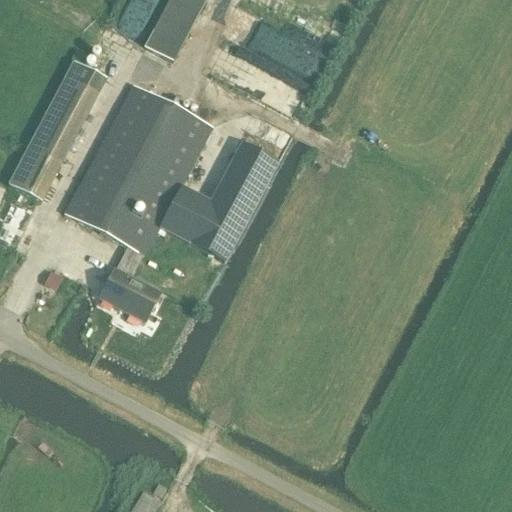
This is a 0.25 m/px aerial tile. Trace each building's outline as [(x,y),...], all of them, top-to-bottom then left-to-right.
[(169,0),(142,51),(171,66),(204,3),(199,0),(169,0)] [(8,190),(37,205),(94,96),(65,81),(8,190)] [(129,283),(141,260),(142,260),(157,232),(179,191),(210,131),(133,90),(65,220),(127,252),(114,275),(99,303),(144,326),(158,299),(129,283)] [(179,191),(157,232),(224,267),(277,168),(242,149),(210,208),(179,191)] [(49,280),(45,290),(55,294),(59,285),(49,280)] [(141,496),(131,511),(154,511),(158,506),(141,496)]
